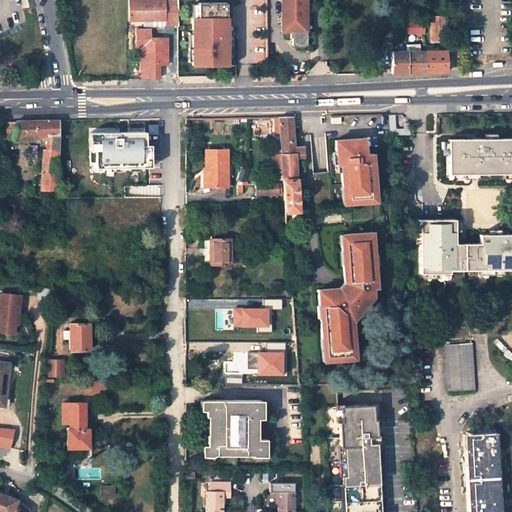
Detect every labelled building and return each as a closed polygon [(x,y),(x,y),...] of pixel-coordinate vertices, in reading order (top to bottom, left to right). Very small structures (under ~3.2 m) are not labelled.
[(144,26),(163,26),(164,25),(177,24),(176,0),(168,0),(128,0),(129,20),(144,20),(144,26)] [(282,25),(282,32),(290,32),(290,38),(292,38),(292,45),(295,46),(300,46),(300,47),(304,46),(307,44),(306,0),(284,0),(284,1),(282,1),(282,16),(284,16),(284,24),(282,25)] [(225,24),(225,2),(198,3),(198,4),(198,18),(192,18),(192,33),(192,38),(194,39),(194,48),(192,48),(192,65),(226,64),(225,30),(220,30),(220,24),(225,24)] [(445,41),(444,16),(429,17),(429,41),(445,41)] [(392,34),(423,33),(423,21),(388,22),(389,35),(392,34)] [(231,64),(231,24),(225,24),(220,24),(220,30),(225,30),(226,64),(231,64)] [(381,48),(392,47),(392,34),(389,35),(382,35),(381,48)] [(420,51),(391,52),(391,73),(417,72),(446,71),(445,50),(420,51)] [(281,153),(281,154),(294,154),(294,147),(292,116),(279,116),(281,153)] [(0,121),(0,137),(2,137),(12,137),(13,121),(0,121)] [(47,135),(58,136),(58,121),(42,121),(13,121),(12,137),(47,135)] [(111,167),(129,167),(136,167),(144,167),(143,131),(129,132),(128,132),(123,132),(117,132),(94,132),(94,150),(94,168),(111,167)] [(55,190),(58,136),(47,135),(46,150),(42,150),(40,189),(55,190)] [(448,138),(449,173),(511,172),(511,137),(485,138),(448,138)] [(341,187),(342,204),(371,202),(370,184),(368,184),(367,176),(369,176),(367,153),(361,154),(360,138),(332,140),(329,141),(331,166),(335,165),(337,187),(341,187)] [(294,147),(294,154),(281,154),(282,171),(285,213),(298,212),(297,188),(294,157),(303,157),(302,147),(294,147)] [(227,187),(226,149),(204,150),(205,169),(208,169),(209,187),(227,187)] [(282,171),(281,154),(281,153),(272,154),(274,172),(282,171)] [(277,193),(277,183),(256,184),(257,194),(277,193)] [(0,214),(10,216),(11,209),(0,207),(0,214)] [(197,218),(197,209),(185,209),(185,218),(197,218)] [(38,213),(21,211),(20,231),(36,233),(38,213)] [(479,243),(454,243),(454,218),(440,218),(419,218),(419,272),(449,272),(449,269),(511,268),(511,233),(500,234),(479,234),(479,243)] [(326,339),(328,362),(355,359),(352,321),(365,306),(362,303),(368,295),(368,289),(376,288),(374,265),(373,265),(372,255),(374,255),(372,232),(344,234),(345,244),(341,244),(341,251),(345,251),(347,264),(342,264),(344,282),(339,288),(317,290),(319,306),(323,306),(324,319),(320,319),(322,340),(326,339)] [(235,246),(235,239),(210,239),(210,262),(210,264),(231,264),(231,246),(235,246)] [(20,295),(0,293),(0,332),(13,334),(15,320),(17,320),(20,295)] [(89,323),(69,322),(69,350),(89,350),(89,323)] [(231,348),(230,323),(210,323),(210,348),(231,348)] [(474,389),(471,343),(445,345),(448,390),(474,389)] [(63,360),(48,360),(48,376),(63,376),(63,360)] [(83,379),(84,393),(97,393),(97,388),(97,378),(83,379)] [(97,378),(97,388),(105,388),(105,378),(97,378)] [(207,436),(207,455),(261,455),(261,450),(266,449),(266,439),(257,439),(257,414),(260,414),(260,401),(205,401),(205,418),(212,418),(213,436),(207,436)] [(84,429),(84,402),(69,402),(61,403),(61,422),(70,422),(70,429),(67,429),(67,448),(88,447),(87,428),(84,429)] [(372,420),(371,405),(340,406),(341,421),(338,421),(340,447),(343,447),(345,476),(341,476),(342,486),(346,485),(347,493),(344,493),(346,510),(348,509),(348,511),(379,511),(379,507),(377,507),(376,491),(378,491),(374,420),(372,420)] [(0,446),(11,449),(15,430),(0,426),(0,446)] [(466,511),(496,511),(496,499),(494,477),(493,455),(492,433),(462,435),(464,457),(467,509),(466,511)] [(208,482),(208,491),(205,491),(205,511),(221,511),(222,496),(222,491),(230,491),(230,482),(208,482)] [(293,511),(293,491),(291,491),(291,483),(269,482),(269,491),(277,491),(277,497),(277,511),(293,511)] [(339,486),(340,511),(348,511),(348,509),(346,510),(344,493),(347,493),(346,485),(342,486),(339,486)] [(0,511),(27,511),(28,510),(19,504),(16,503),(15,500),(8,498),(6,499),(1,497),(1,495),(0,494),(0,511)]
